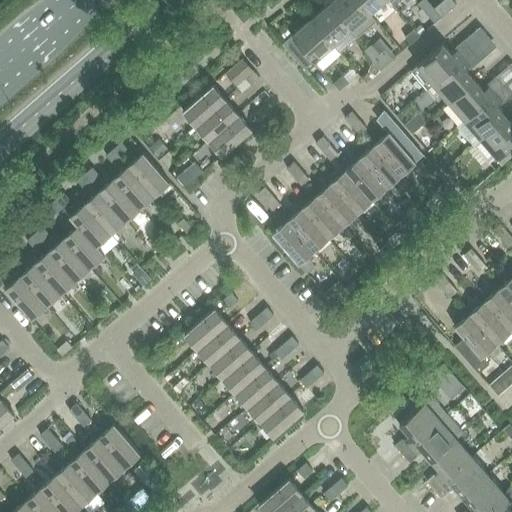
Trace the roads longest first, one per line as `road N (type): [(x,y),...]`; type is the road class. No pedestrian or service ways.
road 1 (residential): [(330,357),(511,184)]
road 2 (secondary): [(0,143),(163,0)]
road 3 (residential): [(320,125),(374,96),(450,23)]
road 4 (residential): [(227,241),(218,216),(320,125)]
road 5 (residential): [(107,344),(227,241)]
road 6 (residential): [(330,357),(227,241)]
road 7 (residential): [(219,511),(327,424)]
road 8 (residential): [(196,446),(107,344)]
